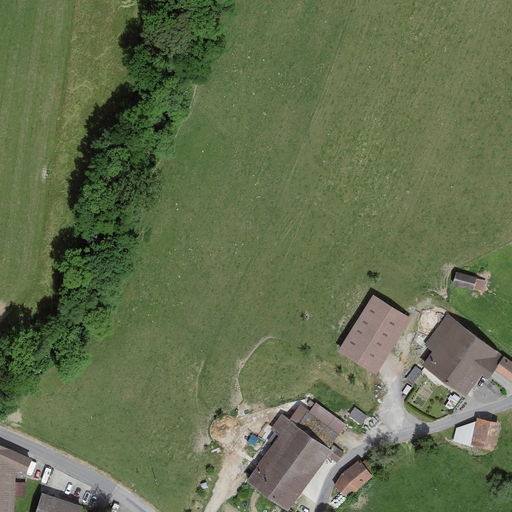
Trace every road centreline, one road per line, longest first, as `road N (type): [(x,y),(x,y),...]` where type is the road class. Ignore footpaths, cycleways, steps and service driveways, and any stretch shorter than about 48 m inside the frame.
road 1 (residential): [(320,511),(334,471),(354,453),(511,401)]
road 2 (tertiary): [(0,434),(147,511)]
